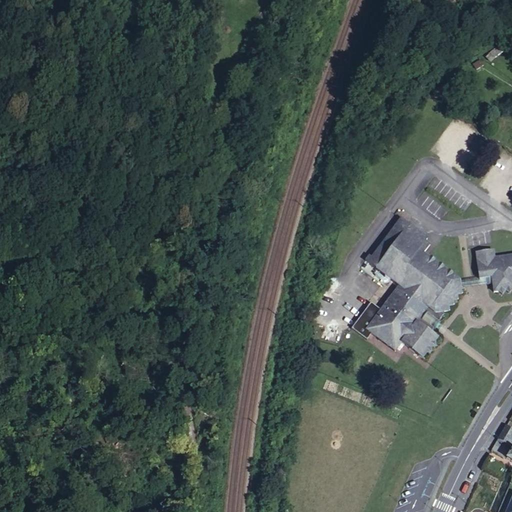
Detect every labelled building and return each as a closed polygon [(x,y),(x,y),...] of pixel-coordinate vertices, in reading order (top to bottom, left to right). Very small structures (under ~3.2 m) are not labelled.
[(494,58),(503,51),(499,45),(489,54),(494,58)] [(476,69),(483,65),(480,59),(473,64),(476,69)] [(239,74),(247,77),(252,66),(244,62),(239,74)] [(460,293),(458,281),(421,253),(429,244),(424,240),(426,238),(401,219),(368,263),(399,286),(380,310),(370,302),(351,329),(367,341),(372,334),(395,351),(401,343),(422,359),(426,354),(431,354),(430,349),(435,348),(434,343),(438,338),(430,332),(433,329),(444,314),(443,310),(447,310),(446,305),(451,305),(450,299),(456,299),(455,294),(460,293)] [(511,255),(493,258),(492,251),(474,253),(478,279),(491,277),(493,293),(498,292),(502,295),(505,291),(509,294),(511,290),(511,255)] [(511,429),(506,426),(498,440),(511,447),(511,445),(511,429)] [(511,447),(498,440),(491,450),(511,462),(511,447)] [(477,483),(485,487),(494,491),(498,481),(482,474),(477,483)] [(497,492),(494,491),(485,487),(479,502),(491,507),(497,492)]
